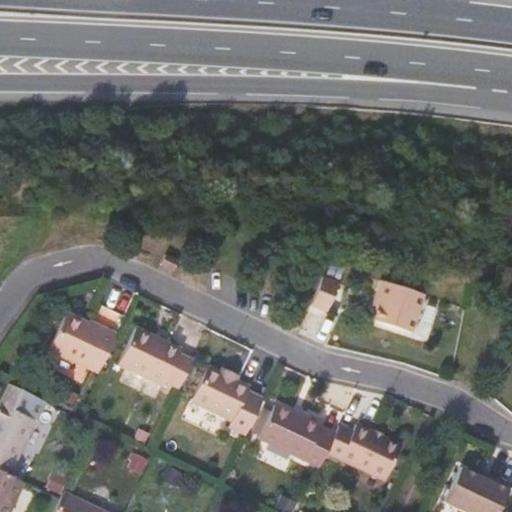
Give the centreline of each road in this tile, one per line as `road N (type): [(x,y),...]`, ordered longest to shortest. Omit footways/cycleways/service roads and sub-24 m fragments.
road 1 (trunk): [(0,37),(331,51),(511,86)]
road 2 (trunk): [(0,80),(511,89)]
road 3 (residential): [(511,432),(488,427),(459,391),(314,355),(90,254)]
road 4 (trunk): [(511,23),(285,0)]
